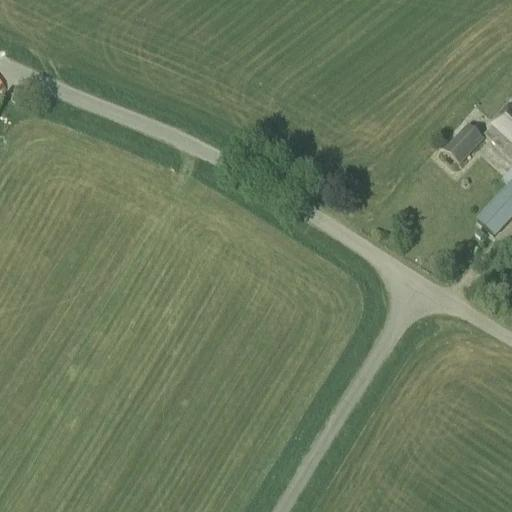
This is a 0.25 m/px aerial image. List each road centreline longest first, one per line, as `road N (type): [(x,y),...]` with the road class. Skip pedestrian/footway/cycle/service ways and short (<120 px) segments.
road 1 (unclassified): [(420,288),(269,192),(0,71)]
road 2 (unclassified): [(282,511),(420,288)]
